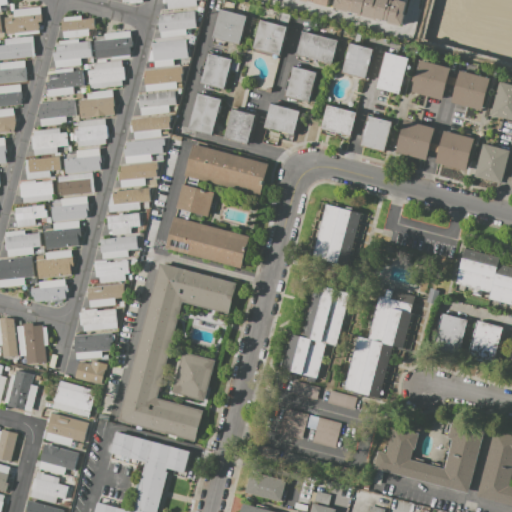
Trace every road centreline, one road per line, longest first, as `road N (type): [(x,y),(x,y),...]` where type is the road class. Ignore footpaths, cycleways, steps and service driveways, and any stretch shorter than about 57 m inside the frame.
road 1 (residential): [(306,171),(289,198),(212,511)]
road 2 (residential): [(511,214),(341,169),(306,171)]
